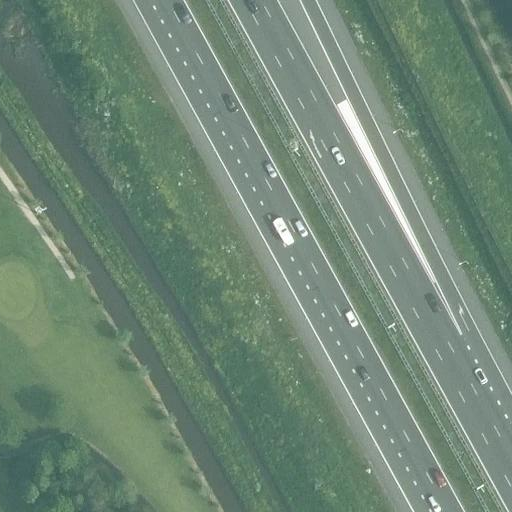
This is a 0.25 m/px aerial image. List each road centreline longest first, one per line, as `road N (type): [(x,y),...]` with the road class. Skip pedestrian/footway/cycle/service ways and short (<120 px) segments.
road 1 (motorway): [(165,0),(446,511)]
road 2 (track): [(0,84),(185,359),(267,511)]
road 3 (motorway): [(444,352),(252,0)]
road 4 (motorway): [(444,352),(354,98),(305,0)]
road 5 (motorway): [(511,474),(444,352)]
